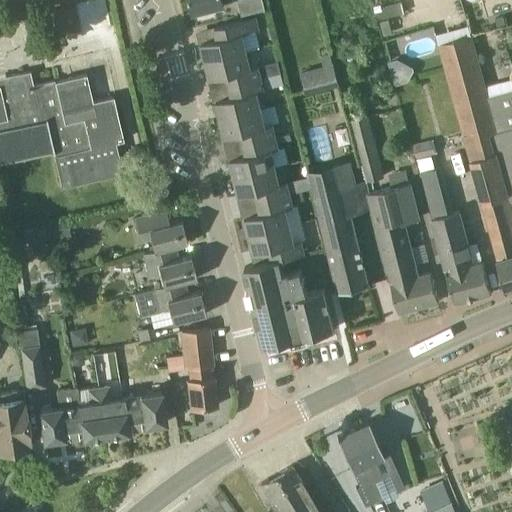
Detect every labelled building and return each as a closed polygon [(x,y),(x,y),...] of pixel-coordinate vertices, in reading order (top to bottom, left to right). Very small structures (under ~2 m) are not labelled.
[(213,6),(217,5),(224,4),(223,2),(229,0),(190,0),(193,11),(213,6)] [(262,0),(236,0),(241,15),(265,9),(262,0)] [(483,0),(488,15),(504,11),(500,0),(483,0)] [(511,0),(500,0),(504,11),(511,8),(511,0)] [(201,42),(205,60),(224,56),(246,50),(242,34),(259,29),(256,17),(246,19),(214,26),(217,38),(201,42)] [(485,86),(471,36),(439,44),(499,265),(506,288),(511,286),(511,175),(499,130),(486,86),(485,86)] [(224,56),(205,60),(210,78),(226,74),(229,85),(261,78),(258,66),(257,65),(253,49),(246,50),(224,56)] [(323,66),(300,71),(306,94),(339,86),(330,53),(321,56),(323,66)] [(116,141),(124,140),(113,96),(92,100),(86,73),(39,84),(39,83),(33,84),(30,70),(7,75),(8,83),(0,84),(0,162),(53,152),(60,185),(123,172),(116,141)] [(232,96),(215,100),(220,119),(261,108),(257,92),(264,90),(261,78),(229,85),(232,96)] [(511,78),(486,86),(499,130),(511,175),(511,78)] [(275,136),(272,123),(265,125),(261,108),(220,119),(224,136),(241,132),(244,143),(275,136)] [(368,115),(350,119),(367,181),(385,176),(368,115)] [(275,136),(244,143),(246,155),(230,159),(234,177),(275,166),(271,150),(278,148),(277,144),(292,140),(290,133),(275,137),(275,136)] [(432,139),(412,144),(416,159),(436,154),(432,139)] [(143,146),(124,150),(129,171),(148,167),(143,146)] [(355,232),(352,232),(347,215),(340,188),(356,184),(350,161),(309,172),(333,269),(339,292),(368,285),(355,232)] [(275,166),(234,177),(239,195),(255,191),(258,202),(289,194),(310,189),(307,178),(287,182),(283,165),(275,167),(275,166)] [(458,211),(453,212),(442,166),(420,172),(454,302),(492,292),(486,269),(483,260),(472,263),(470,254),(458,211)] [(384,251),(410,244),(404,221),(419,217),(409,182),(368,193),(372,209),(384,251)] [(289,194),(291,200),(301,198),(300,191),(289,194)] [(244,217),(249,235),(289,225),(285,208),(292,206),(289,194),(258,202),(261,213),(244,217)] [(181,219),(168,222),(165,210),(135,217),(141,239),(151,236),(155,251),(174,246),(187,242),(181,219)] [(49,225),(14,232),(16,240),(22,239),(24,247),(42,243),(41,240),(52,238),(49,225)] [(55,250),(73,247),(70,225),(52,228),(55,250)] [(280,259),(302,253),(304,253),(301,240),(294,241),(289,225),(249,235),(253,253),(270,249),(272,259),(279,257),(280,259)] [(431,271),(418,275),(410,244),(384,251),(392,282),(391,282),(399,311),(439,300),(431,271)] [(174,246),(155,251),(145,253),(150,275),(161,272),(164,286),(184,281),(197,278),(190,254),(177,257),(174,246)] [(323,288),(307,292),(300,267),(283,271),(280,259),(279,257),(272,259),(244,266),(249,285),(253,290),(255,299),(254,304),(264,345),(276,342),(277,347),(290,346),(301,345),(312,341),(323,336),(322,331),(334,328),(323,288)] [(85,283),(82,272),(72,274),(74,285),(85,283)] [(199,289),(187,293),(184,281),(164,286),(135,293),(140,316),(171,308),(174,321),(206,313),(199,289)] [(153,326),(137,330),(139,341),(156,337),(153,326)] [(183,341),(210,338),(209,326),(182,329),(183,341)] [(45,385),(37,328),(18,331),(20,347),(26,388),(45,385)] [(210,338),(183,341),(184,353),(211,350),(210,338)] [(128,348),(118,350),(117,350),(119,358),(130,356),(128,348)] [(213,363),(211,350),(184,353),(184,354),(166,356),(168,370),(185,367),(189,367),(191,378),(187,379),(188,384),(191,408),(217,405),(214,375),(211,375),(209,364),(213,363)] [(73,354),(75,365),(81,364),(85,359),(83,352),(73,354)] [(166,421),(162,391),(110,398),(108,385),(98,387),(104,433),(128,430),(127,427),(166,421)] [(3,390),(0,390),(0,446),(8,446),(9,445),(31,442),(30,435),(28,422),(27,412),(23,387),(3,390)] [(76,387),(57,390),(59,406),(39,409),(40,416),(43,440),(82,434),(82,437),(84,436),(79,403),(77,390),(76,387)] [(104,433),(98,387),(77,390),(79,403),(84,436),(104,433)] [(368,461),(383,455),(368,421),(337,435),(347,457),(362,494),(363,494),(368,505),(388,496),(383,484),(379,485),(368,461)] [(319,511),(291,464),(260,482),(277,511),(319,511)] [(438,476),(406,482),(408,494),(440,488),(438,476)] [(421,511),(456,511),(451,499),(421,511)]
